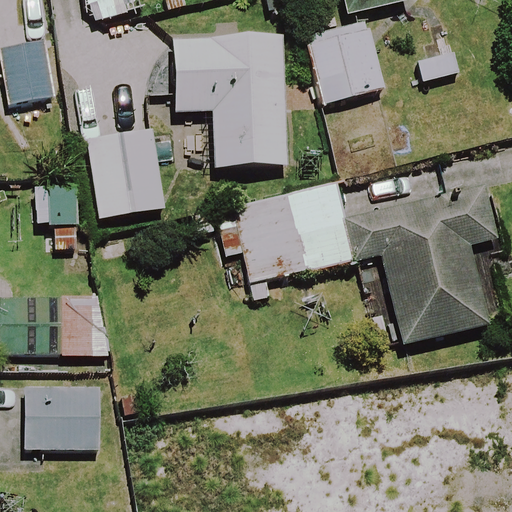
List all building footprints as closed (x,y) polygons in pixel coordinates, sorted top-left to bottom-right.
[(334,0),(340,25),(402,10),(399,0),(334,0)] [(375,99),(358,32),(296,48),(313,114),(375,99)] [(279,174),(274,46),(160,51),(163,121),(207,119),(209,178),(279,174)] [(39,51),(0,55),(0,113),(45,108),(39,51)] [(448,53),(406,66),(415,94),(457,80),(448,53)] [(91,225),(154,217),(148,170),(166,167),(162,141),(82,151),(91,225)] [(61,278),(83,278),(83,258),(70,258),(70,192),(23,192),(23,237),(45,237),(45,258),(61,259),(61,278)] [(343,272),(328,194),(228,214),(243,291),(343,272)] [(438,234),(431,205),(342,226),(353,272),(373,268),(393,355),(478,335),(459,254),(484,249),(478,224),(438,234)] [(6,304),(6,363),(97,363),(97,305),(6,304)] [(47,459),(47,472),(70,473),(70,459),(92,460),(94,397),(15,395),(13,458),(47,459)] [(511,511),(511,460),(475,465),(408,418),(357,489),(390,511),(511,511)] [(234,494),(225,455),(167,468),(176,507),(234,494)]
